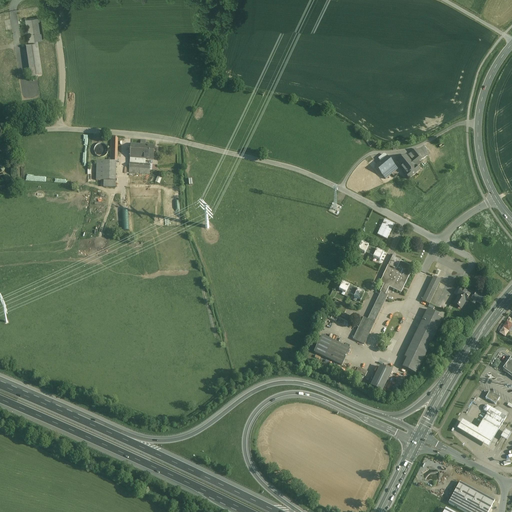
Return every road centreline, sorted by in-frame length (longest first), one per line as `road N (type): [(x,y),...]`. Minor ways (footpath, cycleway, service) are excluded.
road 1 (residential): [(0,133),(134,132),(272,161),(341,187),(439,240),(495,199)]
road 2 (motorway): [(295,511),(257,481),(244,455),(248,422),(272,399),(312,396),(414,444)]
road 3 (motorway): [(392,420),(291,383),(264,387),(182,440),(123,440)]
road 4 (motorway): [(0,400),(243,511)]
road 5 (primary): [(511,44),(488,80),(477,122),(495,199)]
road 6 (motorway): [(272,511),(123,440)]
road 7 (motorway): [(123,440),(0,386)]
